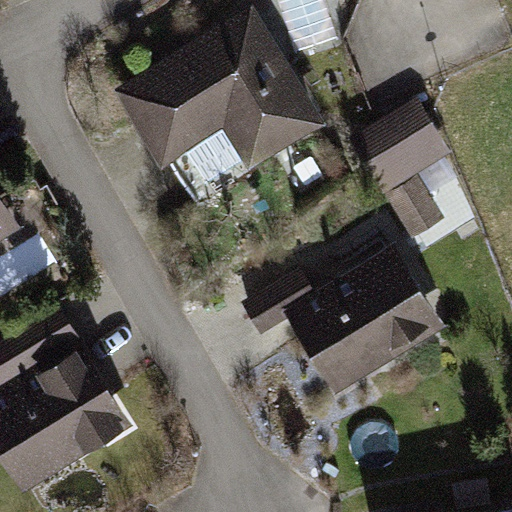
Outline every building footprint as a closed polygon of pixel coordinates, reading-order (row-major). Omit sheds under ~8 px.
[(248,9),(115,93),(165,172),(220,137),(248,180),(326,131),(248,9)] [(416,252),(452,229),(423,182),(451,164),(416,108),(351,148),(416,252)] [(0,243),(19,232),(0,200),(0,243)] [(337,406),(450,334),(392,245),(315,294),(299,270),(243,306),(267,343),(288,329),(337,406)] [(0,461),(29,510),(138,444),(60,317),(0,353),(0,461)]
